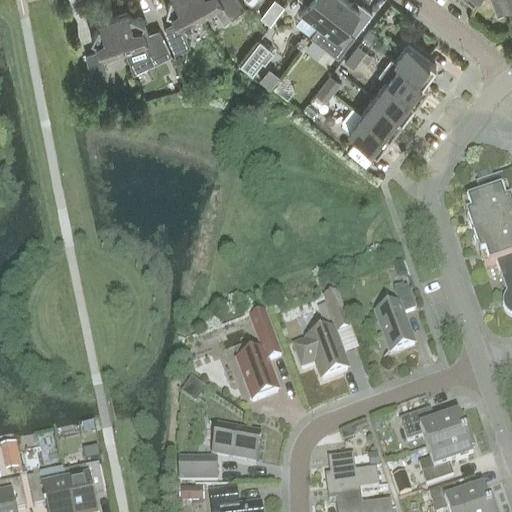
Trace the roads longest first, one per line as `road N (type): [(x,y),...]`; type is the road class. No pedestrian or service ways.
road 1 (residential): [(301,511),(305,442),(326,424),(482,364)]
road 2 (residential): [(482,364),(427,197),(433,170),(471,124)]
road 3 (residential): [(509,77),(414,0)]
